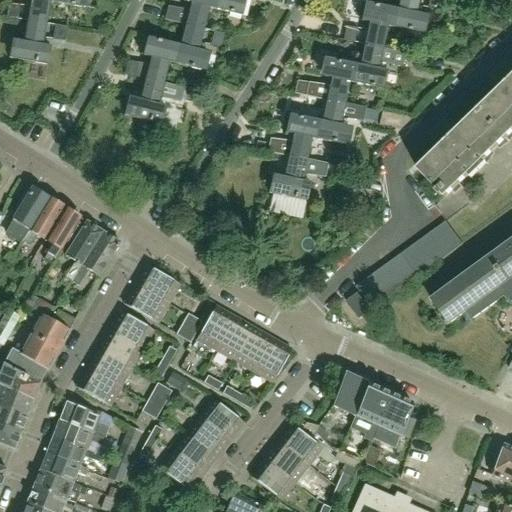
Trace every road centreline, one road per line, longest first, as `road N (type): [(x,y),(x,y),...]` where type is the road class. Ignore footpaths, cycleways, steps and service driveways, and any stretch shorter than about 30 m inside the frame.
road 1 (residential): [(291,324),(399,223),(391,158),(511,38)]
road 2 (residential): [(157,240),(306,0)]
road 3 (residential): [(23,466),(59,379),(144,232)]
road 4 (residential): [(511,423),(319,341)]
road 5 (residential): [(208,511),(219,482),(319,341)]
road 6 (residential): [(44,169),(138,0)]
road 7 (residential): [(291,324),(157,240)]
